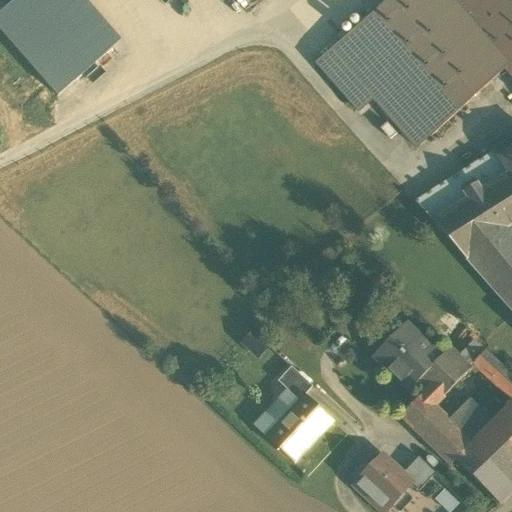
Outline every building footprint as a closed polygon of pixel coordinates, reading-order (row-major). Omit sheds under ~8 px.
[(69,0),(14,0),(0,12),(0,23),(62,95),(113,50),(69,0)] [(371,98),(415,149),(505,70),(511,78),(511,14),(499,0),(387,0),(315,63),(357,111),(371,98)] [(511,147),(499,157),(497,158),(511,181),(511,147)] [(433,223),(466,261),(510,229),(511,227),(511,181),(497,158),(499,157),(495,151),(477,163),(491,186),(433,223)] [(415,202),(433,223),(491,186),(477,163),(415,202)] [(466,261),(511,313),(511,231),(510,229),(466,261)] [(373,357),(408,391),(413,387),(417,382),(425,391),(435,381),(425,371),(436,359),(439,362),(451,350),(447,346),(437,356),(405,325),(373,357)] [(473,341),(458,357),(465,364),(468,361),(472,365),(485,351),(473,341)] [(401,419),(412,430),(434,407),(473,366),(472,365),(468,361),(465,364),(458,357),(451,350),(439,362),(436,359),(425,371),(435,381),(425,391),(399,418),(400,419),(401,419)] [(511,376),(485,351),(472,365),(473,366),(511,401),(511,400),(511,376)] [(285,390),(298,401),(303,396),(305,397),(313,389),(291,368),(277,383),(285,390)] [(253,426),(266,438),(291,412),(289,411),(298,401),(285,390),(253,426)] [(266,438),(294,463),(307,448),(306,447),(330,421),(305,397),(303,396),(298,401),(289,411),(291,412),(266,438)] [(448,421),(470,443),(491,422),(469,400),(448,421)] [(511,494),(511,400),(511,401),(491,422),(470,443),(448,465),(449,467),(451,465),(450,465),(454,461),(500,506),(511,494)] [(412,430),(424,441),(446,420),(434,407),(412,430)] [(448,421),(446,420),(424,441),(448,465),(470,443),(448,421)] [(353,486),(380,511),(384,511),(411,485),(411,484),(401,474),(382,456),(353,486)] [(411,485),(418,491),(435,473),(418,457),(401,474),(411,484),(411,485)] [(444,490),(433,500),(445,511),(451,511),(459,504),(444,490)]
